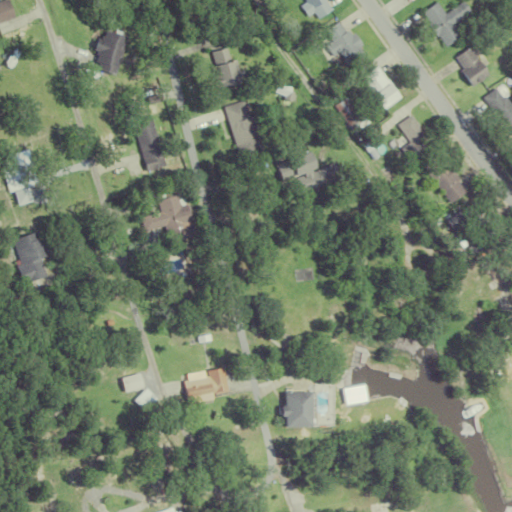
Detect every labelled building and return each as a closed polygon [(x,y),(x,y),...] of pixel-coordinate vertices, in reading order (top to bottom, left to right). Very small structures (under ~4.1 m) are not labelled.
[(4,0),(10,15),(0,18),(0,0),(4,0)] [(321,0),(327,6),(313,16),(309,10),(303,14),(295,3),(299,0),(321,0)] [(457,37),(456,35),(442,45),(433,33),(431,34),(423,22),(424,21),(417,10),(430,0),(432,0),(440,11),(455,0),(459,0),(465,9),(448,21),(454,30),(462,25),(466,31),(457,37)] [(342,28),(346,33),(349,31),(357,42),(354,44),(359,52),(345,63),(335,49),(329,54),(321,43),(327,39),(320,29),(333,19),(341,29),(342,28)] [(122,35),(109,72),(92,66),(94,61),(90,60),(92,53),(90,53),(91,49),(88,48),(92,36),(95,37),(96,34),(98,34),(101,28),(109,31),(111,27),(118,29),(117,33),(122,35)] [(238,80),(212,87),(206,64),(210,63),(206,50),(221,45),(225,59),(231,57),(234,68),(235,68),(238,80)] [(455,68),(458,66),(450,54),(464,45),(483,73),(466,84),(455,68)] [(383,77),(386,81),(384,82),(394,96),(377,107),(367,94),(368,93),(363,86),(362,87),(360,84),(361,84),(356,75),(372,64),(382,78),(383,77)] [(500,93),(511,109),(511,126),(504,132),(477,95),(491,85),(498,94),(500,93)] [(142,95),(154,92),(156,99),(144,102),(142,95)] [(329,103),(341,95),(358,118),(346,127),(329,103)] [(252,127),(253,129),(249,131),(256,152),(236,159),(218,104),(239,97),(249,128),(252,127)] [(396,146),(404,140),(392,123),(406,113),(428,144),(405,160),(396,146)] [(127,120),(146,114),(160,163),(141,169),(127,120)] [(353,138),(365,129),(374,142),(362,151),(353,138)] [(0,175),(0,171),(5,170),(0,154),(23,147),(32,181),(4,189),(0,175)] [(306,168),(307,170),(324,163),(323,163),(330,160),(336,176),(299,190),(293,176),(299,173),(298,171),(290,174),(277,179),(272,166),(275,165),(273,160),(285,156),(286,157),(304,150),(310,166),(306,168)] [(443,162),(454,177),(452,179),(461,190),(445,201),(418,164),(433,153),(441,164),(443,162)] [(377,169),(382,164),(389,173),(384,178),(377,169)] [(251,179),(270,172),(273,179),(253,186),(251,179)] [(155,182),(168,179),(169,185),(157,189),(155,182)] [(186,209),(183,210),(190,234),(164,241),(159,224),(139,229),(135,215),(155,210),(151,199),(156,197),(154,191),(159,190),(160,196),(172,192),(175,204),(184,201),(186,209)] [(480,224),(485,232),(478,237),(482,242),(467,252),(460,243),(459,244),(441,219),(464,202),(471,212),(464,217),(472,230),(480,224)] [(422,230),(428,225),(433,231),(428,236),(422,230)] [(39,235),(45,253),(35,256),(41,274),(18,283),(11,264),(15,263),(15,262),(11,263),(10,259),(14,257),(7,238),(32,229),(35,237),(39,235)] [(193,335),(205,330),(207,337),(195,341),(193,335)] [(209,391),(206,391),(207,397),(191,401),(191,402),(184,404),(183,399),(181,399),(177,380),(203,375),(202,369),(218,366),(222,390),(210,393),(209,391)] [(342,404),(363,402),(361,385),(340,387),(342,404)] [(128,399),(140,387),(151,397),(139,410),(128,399)] [(307,392),(280,392),(281,406),(276,406),(277,417),(281,416),(281,428),(308,427),(307,392)]
